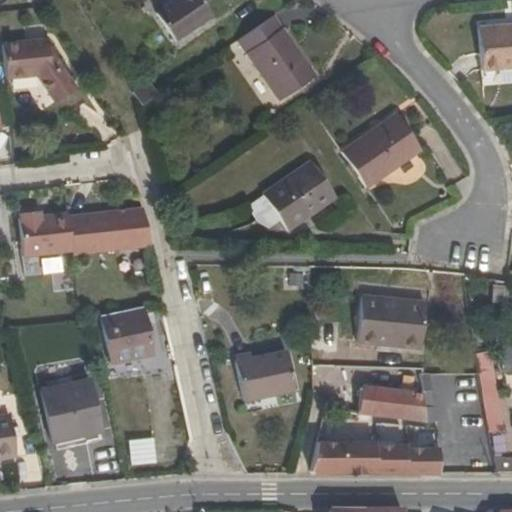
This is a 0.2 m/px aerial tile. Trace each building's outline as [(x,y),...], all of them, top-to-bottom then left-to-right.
[(175,40),(211,15),(200,0),(172,0),(156,12),(175,40)] [(272,16),(234,41),(277,100),(314,75),(272,16)] [(511,24),(504,25),(504,31),(478,33),(480,70),(511,67),(511,24)] [(5,43),(9,79),(42,75),(64,91),(79,68),(49,44),(49,41),(34,43),(34,40),(5,43)] [(79,68),(64,91),(67,94),(83,71),(79,68)] [(366,187),(420,150),(393,113),(341,150),(366,187)] [(334,197),(309,160),(262,192),(288,230),(334,197)] [(75,253),(72,218),(72,213),(43,214),(43,210),(24,211),(24,216),(19,216),(23,257),(75,253)] [(153,250),(145,211),(72,218),(75,253),(75,256),(153,250)] [(356,342),(383,345),(383,339),(395,339),(395,346),(421,348),(425,301),(360,294),(356,342)] [(152,357),(142,307),(100,316),(110,366),(152,357)] [(22,325),(12,326),(16,343),(24,341),(25,341),(22,325)] [(26,351),(24,341),(16,343),(18,353),(26,351)] [(244,398),(289,389),(281,353),(249,361),(247,352),(235,355),(244,398)] [(50,441),(83,434),(100,430),(89,381),(39,392),(50,441)] [(358,414),(381,417),(424,421),(423,405),(422,391),(362,384),(358,414)] [(432,421),(431,404),(423,405),(424,421),(432,421)] [(0,457),(15,456),(8,415),(0,416),(0,457)] [(85,441),(83,434),(50,441),(52,448),(85,441)] [(308,472),(310,474),(427,472),(437,472),(435,448),(405,448),(405,445),(374,446),(374,442),(315,443),(308,472)] [(494,471),(511,471),(511,455),(492,455),(494,471)]
